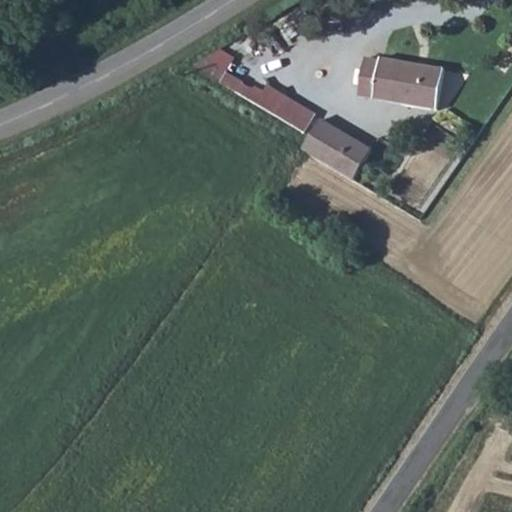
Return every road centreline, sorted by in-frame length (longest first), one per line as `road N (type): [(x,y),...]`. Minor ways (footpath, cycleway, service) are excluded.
road 1 (tertiary): [(0,129),(234,0)]
road 2 (unclassified): [(511,328),(383,511)]
